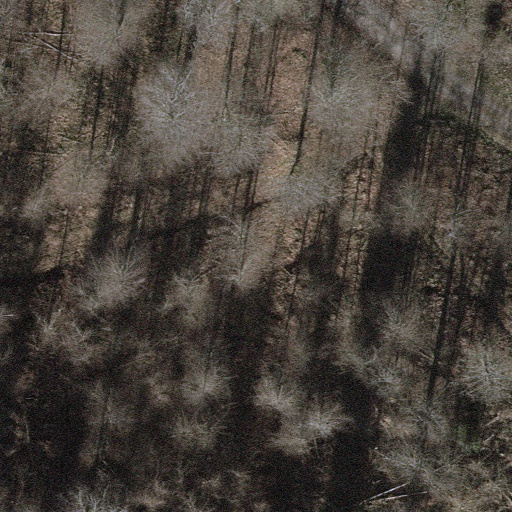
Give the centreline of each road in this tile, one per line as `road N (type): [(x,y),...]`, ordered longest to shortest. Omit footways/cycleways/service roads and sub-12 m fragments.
road 1 (track): [(442,71),(322,172),(37,264),(0,267)]
road 2 (track): [(356,0),(511,129)]
